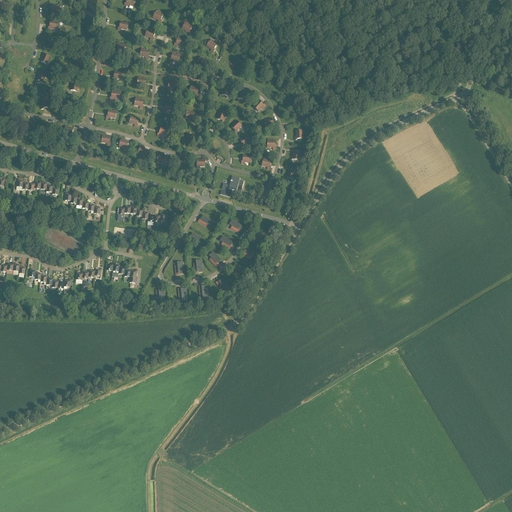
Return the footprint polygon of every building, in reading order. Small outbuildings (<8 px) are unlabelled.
[(60,6),(58,5),(57,7),(52,6),(52,12),(50,12),(50,14),(53,14),(53,13),(59,14),(60,6)] [(163,16),(158,14),(159,12),(156,11),(153,19),(158,21),(158,23),(160,24),(161,22),(160,21),(163,16)] [(58,22),(56,21),(55,23),(51,22),(50,28),(48,28),(48,30),(51,31),(51,29),(57,30),(58,22)] [(128,23),(126,22),(125,24),(120,23),(119,28),(118,28),(118,31),(121,31),(121,30),(127,31),(128,23)] [(192,28),(187,25),(188,24),(185,22),(184,24),(185,25),(182,30),(186,32),(185,34),(188,35),(192,28)] [(150,32),(151,30),(148,29),(145,37),(151,39),(150,40),(153,42),(154,39),(153,39),(155,34),(150,32)] [(186,40),(183,39),(183,41),(178,39),(176,44),(175,44),(174,46),(177,47),(177,46),(183,48),(186,40)] [(216,46),(212,43),(213,42),(211,40),(206,47),(210,49),(211,50),(210,52),(213,53),(214,51),(213,50),(214,50),(216,46)] [(125,44),(122,44),(122,46),(117,45),(116,50),(115,50),(114,53),(118,53),(118,52),(124,52),(125,44)] [(149,52),(144,51),(144,49),(142,49),(140,57),(145,58),(146,58),(145,59),(148,60),(149,58),(148,57),(149,52)] [(50,58),(45,56),(45,54),(43,53),(42,56),(43,57),(41,62),(49,65),(50,63),(48,62),(50,58)] [(180,55),(178,54),(177,56),(172,54),(171,60),(170,60),(169,62),(172,63),(173,61),(178,63),(180,55)] [(207,61),(202,59),(203,58),(200,57),(197,64),(203,67),(202,68),(205,69),(206,67),(205,66),(207,61)] [(82,70),(80,70),(80,65),(75,64),(75,63),(72,63),(72,67),(73,67),(73,72),(81,72),(82,70)] [(122,72),(120,72),(119,73),(114,73),(114,78),(114,79),(113,78),(113,81),(116,81),(116,80),(122,80),(122,72)] [(45,78),(46,79),(47,76),(44,75),(44,76),(38,76),(38,81),(36,80),(36,83),(44,84),(45,78)] [(145,80),(141,79),(141,78),(138,77),(137,85),(143,86),(142,88),(146,88),(146,86),(145,86),(145,80)] [(78,84),(73,83),(73,82),(70,82),(70,85),(72,85),(71,91),(79,92),(79,90),(77,89),(78,84)] [(176,82),(174,82),(173,83),(168,83),(168,89),(167,88),(167,91),(170,91),(170,90),(176,90),(176,82)] [(198,90),(193,89),(194,87),(191,86),(189,94),(195,96),(194,97),(197,98),(198,96),(197,95),(198,90)] [(229,91),(231,91),(232,88),(229,88),(229,89),(223,88),(222,93),(221,92),(220,95),(228,97),(229,91)] [(120,92),(117,91),(117,93),(112,92),(111,98),(110,98),(110,100),(113,101),(113,99),(119,100),(120,92)] [(246,96),(248,96),(249,93),(246,92),(246,93),(241,91),(239,96),(237,96),(236,98),(244,101),(246,97),(246,96)] [(143,101),(138,100),(138,99),(136,98),(134,106),(140,107),(140,109),(143,109),(143,107),(142,107),(142,106),(143,101)] [(49,104),(50,103),(50,101),(42,101),(42,107),(41,107),(41,110),(43,110),(43,109),(49,109),(49,104)] [(265,106),(263,105),(263,106),(258,102),(255,105),(254,104),(252,106),(258,112),(262,108),(263,109),(265,106)] [(74,106),(76,106),(76,104),(68,103),(67,108),(66,108),(65,111),(68,112),(68,110),(73,111),(74,106)] [(174,104),(171,104),(171,105),(166,104),(165,110),(164,110),(163,112),(166,113),(166,111),(172,112),(174,104)] [(109,120),(110,118),(115,119),(117,111),(114,110),(113,112),(109,111),(108,117),(107,117),(106,119),(109,120)] [(195,119),(194,119),(194,114),(189,113),(190,111),(187,111),(186,119),(191,120),(191,122),(194,122),(195,119)] [(226,115),(218,112),(217,114),(219,115),(217,119),(222,122),(222,123),(224,124),(225,121),(224,120),(226,115)] [(139,120),(134,118),(134,117),(132,116),(129,124),(135,126),(134,127),(137,128),(138,126),(137,125),(139,120)] [(273,124),(271,119),(267,121),(266,120),(263,121),(266,128),(272,126),(272,128),(275,126),(274,124),(273,124)] [(241,127),(236,121),(234,123),(235,124),(231,127),(235,131),(234,132),(236,134),(238,132),(237,131),(241,127)] [(33,125),(28,124),(28,122),(25,122),(24,130),(30,131),(30,133),(33,133),(33,130),(32,130),(33,125)] [(53,127),(48,127),(48,125),(45,125),(44,133),(50,134),(50,135),(53,135),(53,133),(52,133),(53,127)] [(73,130),(68,129),(68,127),(65,126),(64,135),(69,136),(69,137),(72,138),(73,136),(72,135),(73,130)] [(169,129),(166,128),(166,130),(161,129),(159,134),(158,134),(157,136),(160,137),(161,136),(166,137),(168,133),(169,129)] [(304,132),(296,132),(296,138),(294,138),(294,141),(297,141),(297,139),(302,139),(302,134),(304,134),(304,132)] [(194,136),(189,135),(189,134),(187,133),(186,142),(192,142),(192,144),(195,144),(195,141),(194,141),(194,136)] [(110,138),(107,138),(105,137),(105,136),(103,135),(101,143),(107,144),(107,146),(110,146),(110,144),(109,144),(110,138)] [(247,136),(244,137),(245,139),(240,140),(242,146),(241,146),(242,148),(245,147),(244,146),(250,144),(247,136)] [(128,143),(124,141),(124,139),(121,139),(119,147),(125,148),(124,150),(127,151),(128,148),(127,148),(128,143)] [(275,142),(270,142),(270,140),(267,140),(267,148),(273,148),(273,150),(276,150),(276,148),(275,148),(275,142)] [(147,151),(143,149),(144,148),(141,147),(138,154),(143,156),(142,158),(145,159),(146,157),(145,157),(147,151)] [(299,155),(301,155),(301,152),(299,152),(299,153),(293,152),(292,157),(291,157),(290,160),(298,161),(299,155)] [(166,158),(161,157),(161,155),(159,155),(156,163),(162,164),(162,166),(165,167),(165,164),(164,164),(166,158)] [(251,156),(249,155),(248,157),(243,156),(243,162),(241,162),(241,164),(244,165),(244,163),(250,164),(251,156)] [(271,162),(266,161),(267,159),(264,158),(262,166),(267,168),(267,170),(270,170),(271,168),(269,168),(271,162)] [(185,161),(180,161),(180,160),(178,159),(177,168),(183,168),(183,170),(186,170),(186,167),(185,167),(185,161)] [(205,162),(206,162),(206,159),(203,159),(203,161),(197,161),(197,169),(200,169),(200,167),(205,167),(205,162)] [(297,172),(295,171),(294,172),(289,171),(288,176),(286,175),(285,178),(293,180),(295,174),(296,175),(297,172)] [(244,182),(239,181),(240,180),(232,177),(231,182),(231,181),(231,182),(233,183),(231,187),(223,184),(221,194),(231,197),(232,191),(236,192),(236,193),(241,194),(244,182)] [(213,222),(203,216),(201,219),(202,219),(201,220),(200,219),(198,223),(206,228),(208,224),(210,226),(212,222),(213,222)] [(239,234),(241,231),(239,230),(240,229),(242,226),(242,227),(242,226),(232,220),(232,221),(230,225),(232,226),(230,229),(239,234)] [(267,235),(257,229),(257,230),(255,233),(256,233),(256,234),(254,233),(252,237),(260,242),(262,238),(264,239),(267,235),(267,236),(267,235)] [(203,239),(192,233),(192,234),(193,234),(191,237),(192,237),(191,238),(189,237),(187,241),(196,245),(198,242),(200,243),(202,239),(203,240),(203,239)] [(221,246),(229,251),(231,247),(230,246),(230,245),(231,245),(233,243),(233,242),(223,237),(221,241),(223,242),(221,246)] [(254,258),(256,253),(257,254),(247,248),(246,248),(247,248),(245,251),(246,251),(245,252),(243,251),(241,255),(250,260),(252,256),(254,258)] [(219,263),(221,261),(222,261),(213,252),(213,253),(210,256),(212,258),(209,261),(216,268),(219,265),(217,263),(218,262),(219,263)] [(203,272),(202,261),(201,261),(202,261),(197,262),(197,264),(193,264),(194,274),(198,274),(198,272),(199,271),(199,272),(203,272)] [(178,266),(174,266),(175,276),(179,276),(179,274),(180,273),(180,274),(184,274),(183,262),(183,263),(178,264),(178,266)] [(246,270),(236,264),(234,267),(235,267),(234,268),(233,267),(231,271),(239,276),(241,272),(243,274),(245,269),(246,270)] [(230,288),(223,279),(220,281),(221,282),(220,283),(219,281),(215,283),(221,291),(224,289),(226,291),(230,288)] [(203,286),(198,286),(200,296),(203,295),(204,298),(208,297),(208,298),(209,298),(207,286),(204,287),(204,288),(203,288),(203,286)] [(188,301),(187,289),(186,289),(183,290),(183,291),(182,291),(182,289),(178,289),(179,299),(183,298),(183,301),(187,300),(188,301)] [(165,303),(166,303),(164,291),(161,291),(161,292),(160,292),(160,290),(156,291),(157,300),(160,300),(161,302),(165,302),(165,303)]
